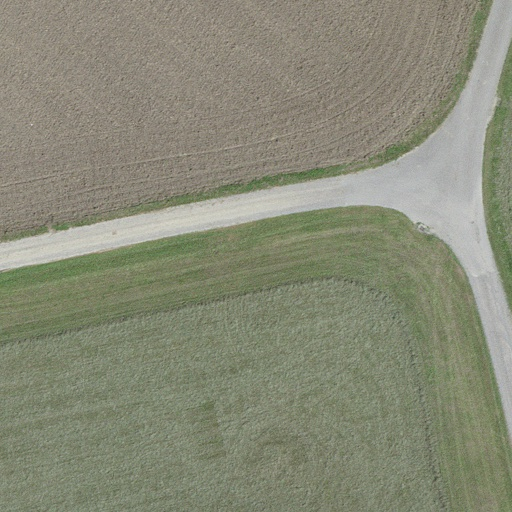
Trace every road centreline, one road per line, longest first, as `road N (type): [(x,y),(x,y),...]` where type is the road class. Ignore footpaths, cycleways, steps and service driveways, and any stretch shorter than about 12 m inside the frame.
road 1 (track): [(0,265),(469,178),(511,343)]
road 2 (unclassified): [(511,31),(469,178)]
